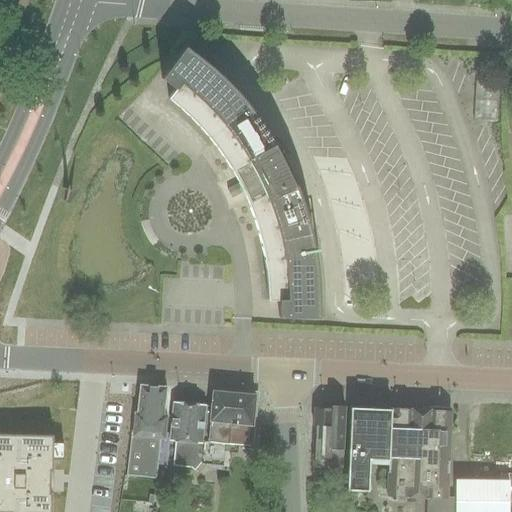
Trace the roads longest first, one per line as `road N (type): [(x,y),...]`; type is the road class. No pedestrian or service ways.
road 1 (residential): [(511,27),(105,0)]
road 2 (residential): [(0,358),(283,370)]
road 3 (tertiary): [(0,215),(43,126),(87,0)]
road 4 (residential): [(511,379),(283,370)]
road 5 (tertiary): [(65,0),(0,158)]
road 6 (residential): [(289,511),(283,370)]
